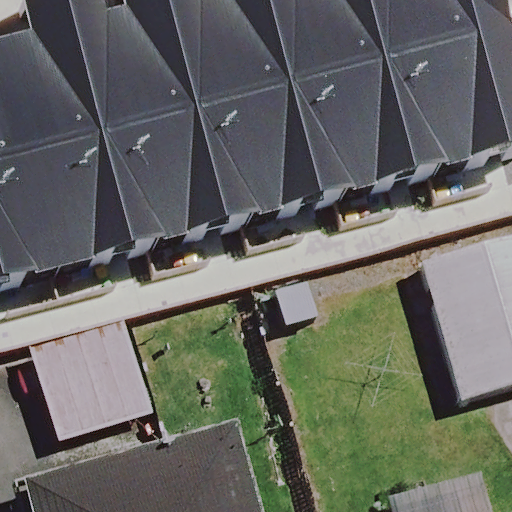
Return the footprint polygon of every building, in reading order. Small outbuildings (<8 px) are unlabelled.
[(511,3),(511,0),(346,0),(397,200),(511,170),(511,3)] [(365,221),(326,65),(185,99),(224,255),(365,221)] [(511,405),(511,250),(414,276),(452,421),(511,405)] [(145,437),(120,338),(24,363),(50,462),(145,437)] [(241,511),(230,465),(44,511),(241,511)]
